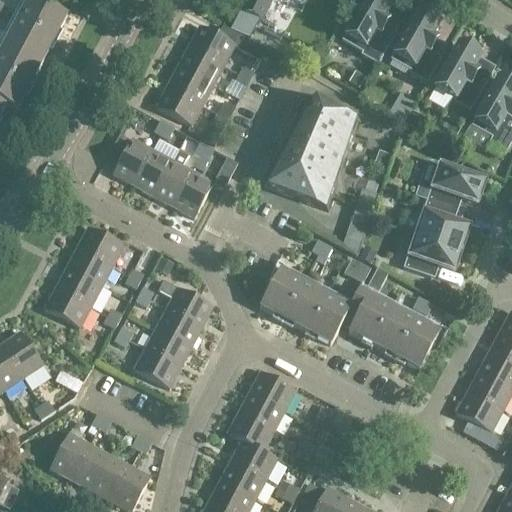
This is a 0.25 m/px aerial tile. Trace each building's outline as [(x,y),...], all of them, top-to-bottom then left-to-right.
[(0,116),(4,108),(15,114),(65,20),(28,0),(0,52),(0,116)] [(249,0),(232,33),(267,50),(291,2),(286,0),(249,0)] [(384,30),(387,25),(383,22),(390,9),(373,0),(366,0),(340,44),(361,56),(360,59),(377,69),(395,37),(384,30)] [(417,16),(389,63),(410,75),(408,77),(425,87),(444,56),(432,49),(436,43),(431,41),(438,28),(417,16)] [(308,25),(299,42),(319,52),(328,34),(308,25)] [(234,49),(198,30),(187,52),(222,71),(234,49)] [(259,65),(265,53),(243,42),(237,53),(259,65)] [(458,48),(433,91),(453,103),(452,105),(469,115),(485,89),(473,82),(477,76),(472,74),(479,61),(458,48)] [(176,72),(212,90),(222,71),(187,52),(176,72)] [(241,71),(238,78),(248,84),(252,77),(241,71)] [(201,111),(212,90),(176,72),(165,92),(201,111)] [(248,84),(238,78),(234,85),(245,91),(248,84)] [(511,90),(498,82),(470,130),(490,142),(488,146),(505,156),(511,144),(511,90)] [(154,112),(190,131),(201,111),(165,92),(154,112)] [(314,95),(262,190),(325,214),(359,120),(314,95)] [(387,121),(402,129),(409,117),(394,108),(387,121)] [(220,111),(216,118),(227,124),(231,117),(220,111)] [(227,124),(216,118),(212,126),(223,132),(227,124)] [(152,136),(159,140),(165,129),(158,126),(152,136)] [(172,134),(165,129),(159,140),(166,144),(172,134)] [(201,143),(214,150),(221,139),(207,131),(201,143)] [(111,180),(133,191),(151,155),(131,144),(111,180)] [(192,158),(199,162),(205,151),(198,147),(192,158)] [(212,155),(205,151),(199,162),(194,172),(201,176),(212,155)] [(133,191),(152,202),(171,166),(151,155),(133,191)] [(172,167),(171,166),(152,202),(173,213),(191,177),(181,171),(188,160),(179,155),(172,167)] [(236,168),(226,162),(214,183),(225,189),(236,168)] [(415,201),(425,204),(425,205),(452,214),(456,202),(475,208),(483,185),(427,167),(415,201)] [(212,188),(191,177),(173,213),(193,224),(212,188)] [(342,249),(357,260),(378,199),(361,194),(342,249)] [(378,210),(388,213),(393,198),(383,195),(378,210)] [(416,240),(459,254),(467,233),(448,226),(452,214),(425,205),(421,217),(423,218),(416,240)] [(87,233),(76,254),(111,273),(122,252),(87,233)] [(409,260),(407,259),(402,273),(429,282),(433,270),(452,276),(459,254),(416,240),(409,260)] [(324,249),(317,245),(311,256),(318,259),(324,249)] [(331,253),(324,249),(318,259),(326,263),(331,253)] [(100,293),(111,273),(76,254),(65,274),(100,293)] [(350,264),(342,279),(362,289),(370,274),(350,264)] [(366,291),(377,297),(387,278),(376,272),(366,291)] [(65,274),(54,294),(90,314),(100,293),(65,274)] [(142,280),(131,274),(127,281),(138,287),(142,280)] [(349,312),(278,275),(258,312),(330,350),(343,325),(351,329),(347,337),(418,375),(439,337),(358,294),(349,312)] [(127,281),(123,289),(134,294),(138,287),(127,281)] [(212,313),(162,286),(156,296),(171,303),(165,314),(201,333),(212,313)] [(152,299),(142,293),(138,300),(149,306),(152,299)] [(79,334),(90,314),(54,294),(43,315),(79,334)] [(134,307),(145,313),(149,306),(138,300),(134,307)] [(411,313),(425,321),(431,310),(417,302),(411,313)] [(121,320),(110,314),(106,322),(117,327),(121,320)] [(190,354),(201,333),(165,314),(154,335),(190,354)] [(511,318),(509,317),(498,338),(511,345),(511,318)] [(117,327),(106,322),(102,329),(113,335),(117,327)] [(131,339),(120,333),(117,340),(127,346),(131,339)] [(154,335),(143,355),(179,374),(190,354),(154,335)] [(42,371),(19,337),(0,350),(22,384),(42,371)] [(511,345),(498,338),(487,358),(511,371),(511,345)] [(113,347),(124,353),(127,346),(117,340),(113,347)] [(22,384),(0,350),(0,392),(3,397),(22,384)] [(132,376),(168,394),(179,374),(143,355),(132,376)] [(511,397),(511,371),(487,358),(476,378),(511,397)] [(76,398),(82,388),(60,376),(54,386),(76,398)] [(295,397),(259,378),(248,398),(284,417),(295,397)] [(511,397),(476,378),(466,399),(501,418),(511,397)] [(237,418),(273,438),(284,417),(248,398),(237,418)] [(455,419),(490,438),(501,418),(466,399),(455,419)] [(47,405),(41,410),(47,420),(54,415),(47,405)] [(41,425),(47,420),(41,410),(34,414),(41,425)] [(321,411),(317,418),(328,424),(332,417),(321,411)] [(276,465),(262,457),(273,438),(237,418),(226,438),(276,465)] [(103,423),(96,419),(90,430),(97,434),(103,423)] [(110,427),(103,423),(97,434),(104,438),(110,427)] [(18,447),(11,437),(4,441),(11,452),(18,447)] [(226,439),(240,447),(229,466),(265,486),(276,465),(226,438),(226,439)] [(69,486),(88,450),(68,439),(48,475),(69,486)] [(136,441),(130,452),(137,455),(143,445),(136,441)] [(150,449),(143,445),(137,455),(144,459),(150,449)] [(303,445),(299,452),(310,458),(313,450),(303,445)] [(88,450),(69,486),(89,497),(108,461),(88,450)] [(310,458),(299,452),(295,459),(306,465),(310,458)] [(110,508),(129,472),(108,461),(89,497),(110,508)] [(229,466),(218,487),(254,506),(265,486),(229,466)] [(133,511),(149,483),(129,472),(110,508),(117,511),(133,511)] [(0,509),(5,511),(10,511),(18,495),(5,488),(5,487),(0,484),(0,509)] [(250,511),(254,506),(218,487),(207,507),(216,511),(250,511)] [(288,489),(284,496),(295,502),(299,495),(288,489)] [(326,493),(315,511),(341,511),(346,503),(326,493)] [(511,511),(511,496),(509,495),(499,511),(511,511)] [(295,502),(284,496),(280,503),(291,509),(295,502)] [(362,511),(346,503),(341,511),(362,511)]
